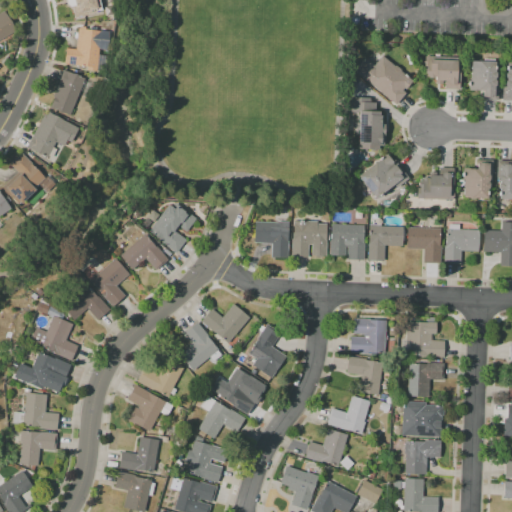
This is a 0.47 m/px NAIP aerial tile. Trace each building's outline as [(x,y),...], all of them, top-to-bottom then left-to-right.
[(99,0),(102,10),(79,15),(75,0),(99,0)] [(0,42),(0,15),(9,11),(20,32),(0,42)] [(81,30),(103,32),(111,33),(109,52),(102,51),(101,56),(108,56),(106,71),(99,71),(99,72),(89,71),(90,68),(81,67),(67,65),(68,49),(78,51),(81,30)] [(398,105),(359,72),(362,69),(361,68),(369,59),(377,66),(385,56),(398,67),(399,66),(404,70),(403,71),(415,81),(408,90),(407,89),(405,91),(408,93),(398,105)] [(463,59),(463,62),(464,62),(464,67),(463,67),(462,91),(447,90),(447,82),(444,82),(444,85),(438,85),(438,79),(437,79),(437,80),(431,79),(431,78),(428,78),(428,75),(427,75),(427,70),(429,70),(429,68),(426,68),(427,58),(463,59)] [(511,61),(503,62),(502,101),(511,100),(511,61)] [(474,62),(498,63),(497,73),(498,73),(498,79),(497,79),(497,81),(500,81),(499,102),(484,101),(485,92),(471,92),(471,79),(473,79),(474,62)] [(72,117),(52,109),(56,100),(55,99),(66,72),(87,81),(72,117)] [(361,150),(361,136),(358,136),(358,124),(362,124),(362,114),(353,114),(353,99),(372,99),(372,104),(378,104),(378,113),(382,113),(382,117),(383,117),(383,126),(386,126),(386,147),(381,147),(381,151),(377,151),(377,152),(372,152),(373,150),(361,150)] [(79,130),(71,144),(68,142),(64,148),(57,144),(48,159),(32,151),(31,152),(27,150),(46,117),(48,118),(50,114),(79,130)] [(47,179),(20,205),(5,189),(20,174),(12,166),(24,155),(35,166),(34,166),(47,179)] [(411,180),(399,189),(397,185),(378,200),(361,177),(389,156),(395,164),(397,166),(399,165),(411,180)] [(490,200),(465,199),(466,177),(465,177),(465,169),(479,170),(480,161),(495,161),(494,179),(492,179),(491,189),(490,189),(490,200)] [(511,200),(501,200),(502,190),(501,190),(501,179),(499,179),(500,162),(511,162),(511,200)] [(456,201),(419,200),(420,190),(422,190),(422,187),(421,187),(421,183),(422,183),(422,180),(424,180),(424,179),(431,179),(432,173),(438,174),(438,176),(441,176),(441,169),(456,170),(455,196),(456,196),(456,201)] [(0,191),(13,210),(0,218),(0,191)] [(188,239),(178,253),(163,242),(164,241),(151,231),(170,205),(177,210),(181,205),(198,218),(188,231),(179,225),(175,230),(188,239)] [(329,225),(328,257),(314,257),(314,246),(310,246),(310,259),(294,258),(294,241),(296,241),(296,222),(319,223),(319,225),(329,225)] [(291,223),(289,259),(273,258),(274,245),(256,244),(257,223),(280,224),(280,223),(291,223)] [(511,223),(511,267),(502,267),(503,254),(485,253),(486,231),(503,232),(503,223),(511,223)] [(366,227),(365,243),(367,243),(366,262),(349,261),(350,248),(348,248),(347,257),(332,256),(333,225),(366,227)] [(405,228),(404,247),(386,246),(386,262),(370,261),(371,226),(382,226),(382,227),(405,228)] [(442,230),(442,247),(442,265),(426,264),(426,250),(409,250),(410,229),(442,230)] [(481,232),(480,253),(463,252),(462,265),(446,265),(447,247),(448,247),(448,231),(481,232)] [(134,271),(122,257),(147,236),(158,248),(170,261),(158,271),(148,259),(134,271)] [(115,307),(91,280),(100,272),(100,273),(117,258),(131,274),(118,285),(127,295),(115,307)] [(76,321),(65,308),(89,287),(99,298),(100,297),(112,311),(100,321),(90,310),(76,321)] [(48,316),(37,312),(41,303),(51,307),(48,316)] [(230,344),(203,322),(214,310),(224,319),(235,306),(251,319),(230,344)] [(72,360),(56,353),(31,342),(37,327),(48,331),(54,316),(73,323),(67,340),(78,345),(72,360)] [(388,322),(387,356),(352,354),(352,338),(366,338),(366,335),(355,335),(356,320),(388,322)] [(446,359),(411,356),(412,355),(404,354),(405,342),(408,342),(409,322),(439,324),(438,335),(433,335),(433,341),(447,342),(446,359)] [(195,372),(182,355),(195,344),(187,334),(199,323),(211,338),(210,339),(220,351),(195,372)] [(282,335),(274,348),(288,358),(273,380),(254,367),(258,360),(250,355),(260,341),(259,340),(269,326),(282,335)] [(44,390),(27,382),(40,352),(72,366),(66,380),(51,374),(44,390)] [(384,363),(380,396),(361,393),(364,377),(348,374),(350,358),(368,360),(368,361),(384,363)] [(186,369),(170,398),(155,390),(155,391),(139,382),(147,368),(161,375),(169,360),(186,369)] [(446,365),(445,381),(431,381),(431,398),(410,397),(411,364),(428,365),(428,364),(446,365)] [(249,416),(234,407),(235,406),(221,397),(238,370),(253,379),(244,394),(257,403),(249,416)] [(151,433),(129,421),(136,408),(140,410),(141,407),(129,400),(136,387),(167,403),(151,433)] [(58,430),(40,428),(40,427),(23,425),(27,393),(48,395),(46,412),(60,413),(58,430)] [(372,402),(366,423),(367,423),(363,435),(329,425),(334,409),(349,414),(354,397),(372,402)] [(216,440),(200,430),(217,402),(231,411),(232,410),(247,420),(238,434),(225,426),(216,440)] [(444,407),(444,409),(445,409),(445,418),(444,417),(442,438),(403,436),(405,415),(406,403),(427,404),(427,406),(444,407)] [(502,438),(511,438),(511,404),(503,404),(502,438)] [(350,435),(340,466),(324,461),(324,463),(306,458),(311,441),(324,445),(329,429),(350,435)] [(58,434),(57,451),(41,449),(39,467),(20,465),(23,443),(21,443),(22,431),(58,434)] [(158,440),(152,472),(135,469),(135,470),(118,467),(121,451),(136,454),(139,436),(158,440)] [(216,483),(199,478),(200,476),(184,472),(186,463),(183,462),(187,450),(190,450),(193,440),(226,449),(222,462),(210,459),(209,463),(221,466),(216,483)] [(443,442),(443,458),(429,458),(429,475),(407,475),(407,454),(406,454),(407,444),(408,444),(408,441),(443,442)] [(511,477),(511,460),(503,460),(503,477),(511,477)] [(320,478),(314,494),(315,495),(309,511),(293,506),(298,493),(289,490),(290,488),(282,485),(288,467),(308,474),(308,473),(320,478)] [(0,497),(0,484),(21,470),(32,485),(17,495),(24,506),(29,503),(30,505),(20,511),(8,511),(3,504),(4,503),(0,497)] [(151,480),(143,511),(123,507),(127,490),(113,487),(117,471),(135,475),(135,476),(151,480)] [(207,511),(184,511),(173,509),(178,491),(169,488),(172,477),(181,479),(182,478),(198,482),(198,480),(216,486),(211,502),(198,498),(198,499),(197,499),(196,500),(209,504),(207,511)] [(422,479),(422,497),(437,497),(436,511),(419,511),(402,511),(404,478),(422,479)] [(382,489),(374,503),(356,494),(363,480),(382,489)] [(330,482),(359,497),(351,511),(341,511),(335,509),(333,511),(314,511),(313,511),(321,496),(322,497),(330,482)] [(511,482),(503,482),(502,498),(511,498),(511,482)]
